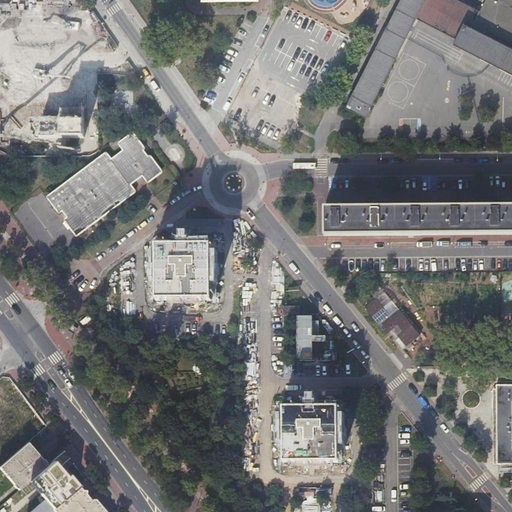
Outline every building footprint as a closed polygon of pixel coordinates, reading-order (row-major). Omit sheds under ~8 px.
[(511,0),(475,0),(472,7),(458,0),(400,0),(346,106),(366,117),(416,18),(455,39),(453,43),(511,73),(511,0)] [(287,124),(301,95),(256,72),(247,89),(241,86),(227,113),(282,142),(290,126),(287,124)] [(32,83),(30,136),(84,138),(85,84),(32,83)] [(107,151),(48,195),(60,212),(67,207),(71,214),(66,219),(78,235),(137,191),(130,182),(141,173),(149,183),(164,172),(152,155),(149,157),(145,150),(147,149),(134,132),(118,143),(125,152),(114,160),(107,151)] [(511,206),(323,208),(323,236),(511,234),(511,206)] [(212,247),(158,246),(157,299),(211,301),(212,247)] [(419,335),(377,284),(369,291),(375,299),(364,308),(386,335),(389,332),(402,349),(419,335)] [(300,307),(282,306),(282,316),(299,316),(300,307)] [(511,386),(496,386),(496,466),(498,466),(498,473),(511,472),(511,386)] [(25,401),(16,389),(2,401),(12,413),(25,401)] [(25,401),(12,413),(18,420),(15,423),(20,429),(21,428),(31,439),(45,427),(25,401)] [(283,463),(338,464),(338,409),(283,408),(283,463)] [(0,446),(0,466),(14,455),(3,443),(0,446)] [(14,455),(0,466),(0,469),(6,476),(18,491),(37,475),(36,475),(38,474),(41,471),(34,462),(31,459),(36,455),(27,443),(14,455)] [(65,472),(54,459),(41,471),(38,474),(48,486),(65,472)] [(90,503),(77,487),(57,504),(63,511),(102,511),(100,511),(93,511),(99,507),(96,504),(90,503)] [(33,511),(50,498),(44,490),(24,506),(29,511),(33,511)] [(48,511),(56,505),(50,498),(33,511),(48,511)]
